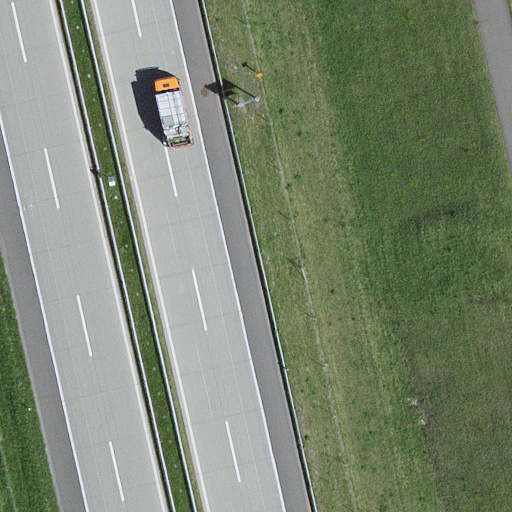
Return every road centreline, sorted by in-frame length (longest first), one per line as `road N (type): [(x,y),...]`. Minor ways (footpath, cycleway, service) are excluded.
road 1 (motorway): [(7,0),(120,511)]
road 2 (motorway): [(237,511),(125,0)]
